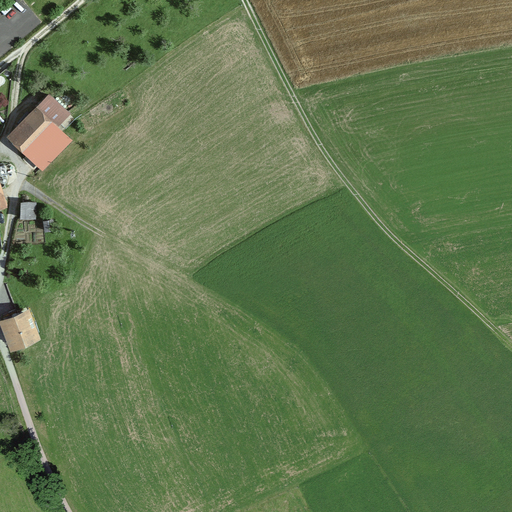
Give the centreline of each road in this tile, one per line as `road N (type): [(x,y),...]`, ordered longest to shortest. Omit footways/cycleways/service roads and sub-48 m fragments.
road 1 (track): [(245,0),(323,151),(395,238),(493,326)]
road 2 (unclassified): [(68,511),(4,353)]
